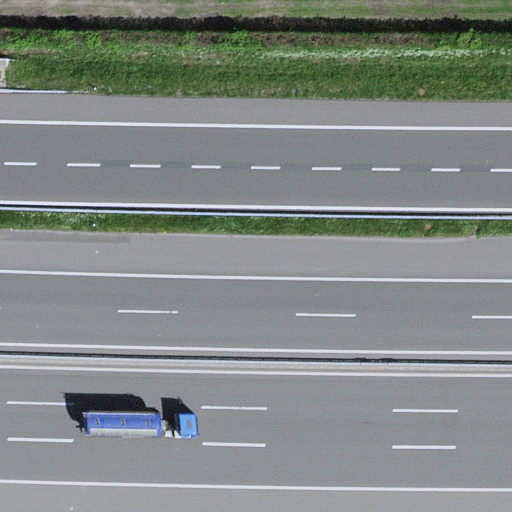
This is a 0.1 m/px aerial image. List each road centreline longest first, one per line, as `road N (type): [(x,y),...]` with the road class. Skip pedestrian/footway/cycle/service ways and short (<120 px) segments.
road 1 (motorway): [(0,419),(511,429)]
road 2 (motorway): [(511,312),(0,304)]
road 3 (motorway): [(511,166),(0,160)]
